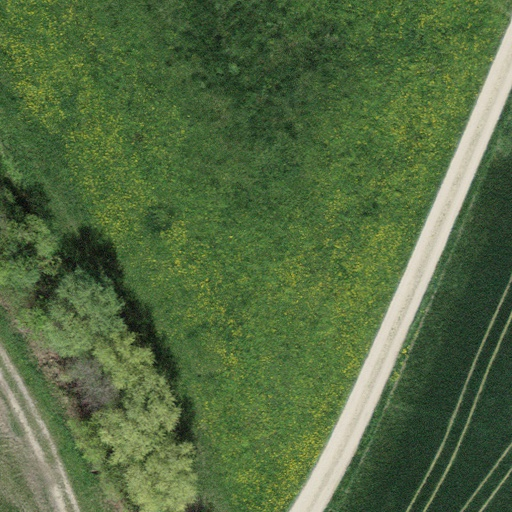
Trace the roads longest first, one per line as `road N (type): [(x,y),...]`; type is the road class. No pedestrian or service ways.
road 1 (track): [(511,57),(372,404),(308,511)]
road 2 (track): [(0,306),(71,432),(102,511)]
